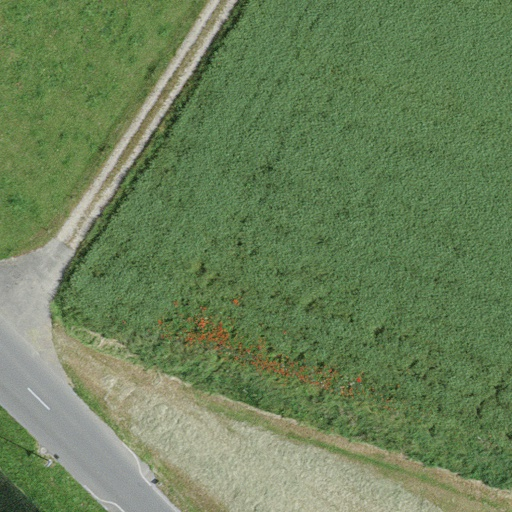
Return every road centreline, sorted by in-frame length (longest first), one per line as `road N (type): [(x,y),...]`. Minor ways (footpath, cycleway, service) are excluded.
road 1 (track): [(0,345),(223,0)]
road 2 (tertiary): [(153,511),(0,355)]
